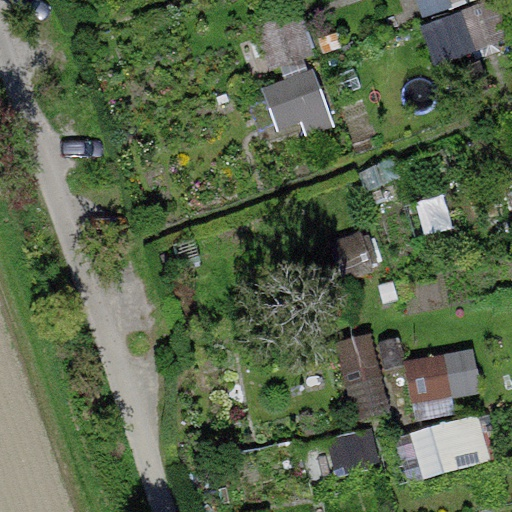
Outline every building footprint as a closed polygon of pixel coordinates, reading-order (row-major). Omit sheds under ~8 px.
[(423,0),(430,18),(471,3),(470,0),(423,0)] [(508,47),(497,4),(428,21),(438,64),(508,47)] [(276,71),(323,52),(306,11),(259,30),(276,71)] [(321,67),(267,85),(285,137),(339,119),(321,67)] [(385,334),(347,339),(357,421),(395,417),(385,334)] [(412,359),(422,405),(492,390),(482,344),(412,359)] [(418,433),(430,479),(489,463),(477,418),(418,433)]
